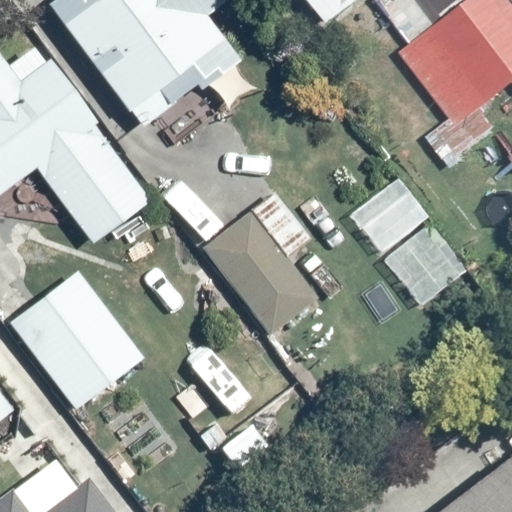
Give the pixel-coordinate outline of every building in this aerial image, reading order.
[(51,0),(44,6),(128,115),(159,92),(170,105),(204,79),(209,85),(238,62),(204,17),(226,0),(51,0)] [(310,0),(329,24),(360,0),(310,0)] [(511,0),(465,0),(399,51),(450,117),(435,129),(458,158),(501,125),(487,106),(511,86),(511,0)] [(0,193),(34,169),(89,245),(149,201),(46,62),(19,82),(0,56),(0,193)] [(308,238),(272,192),(202,248),(270,335),(316,299),(283,258),(308,238)] [(140,358),(74,272),(8,324),(73,409),(140,358)] [(0,419),(13,410),(0,392),(0,419)] [(511,511),(511,452),(476,479),(509,511),(511,511)] [(509,511),(476,479),(430,511),(509,511)] [(25,511),(11,492),(0,500),(0,511),(110,511),(87,480),(44,511),(25,511)]
